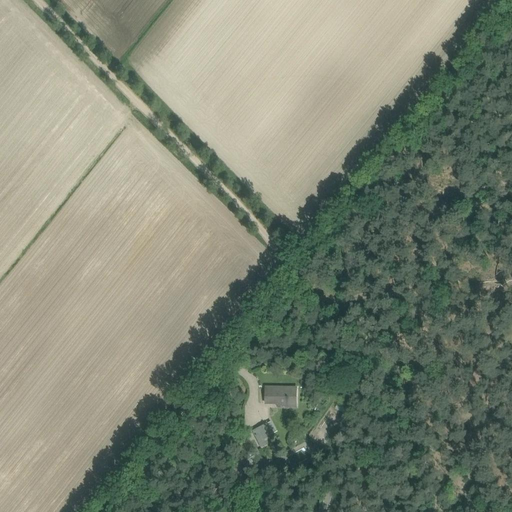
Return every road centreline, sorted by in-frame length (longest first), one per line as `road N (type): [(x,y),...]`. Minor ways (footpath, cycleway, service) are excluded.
road 1 (track): [(299,270),(37,0)]
road 2 (track): [(299,270),(511,2)]
road 3 (unclassified): [(101,511),(299,270)]
